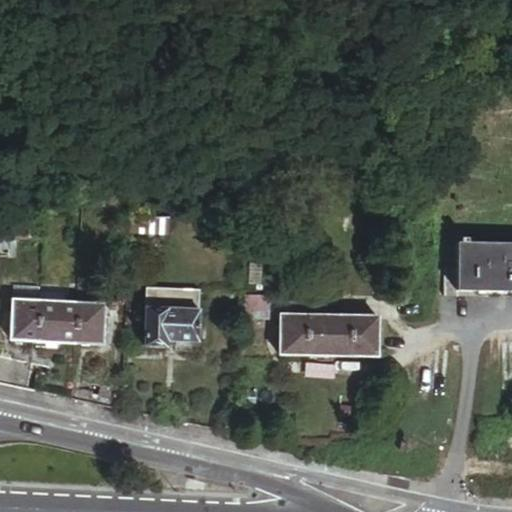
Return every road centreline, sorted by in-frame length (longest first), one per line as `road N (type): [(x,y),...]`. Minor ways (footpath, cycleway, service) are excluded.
road 1 (tertiary): [(329,511),(246,479),(0,423)]
road 2 (secondary): [(128,511),(0,501)]
